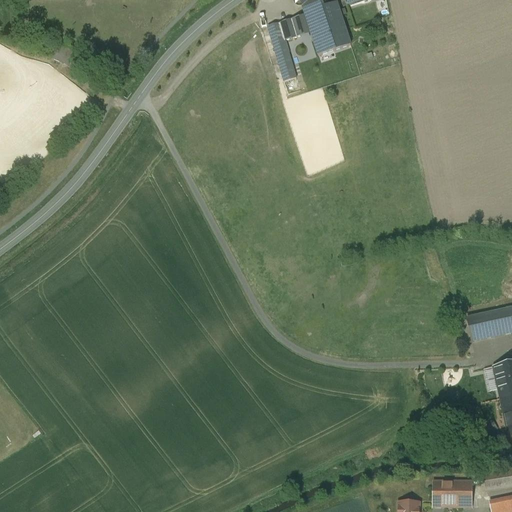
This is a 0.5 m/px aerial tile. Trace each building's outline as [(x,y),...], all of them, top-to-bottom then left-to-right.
[(300,0),(303,9),(303,10),(304,10),(304,9),(319,4),(330,0),(331,0),(300,0)] [(319,4),(304,9),(304,10),(303,10),(319,57),(345,48),(341,36),(331,39),(319,4)] [(295,20),(280,25),(281,28),(283,28),(287,42),(300,38),(295,20)] [(281,28),(280,25),(268,29),(284,83),(296,79),(281,28)] [(300,38),(287,42),(294,67),(308,63),(300,38)] [(58,47),(52,60),(74,70),(80,56),(58,47)] [(511,309),(467,319),(472,343),(511,333),(511,309)] [(511,364),(494,369),(496,381),(511,377),(511,364)] [(511,377),(496,381),(509,438),(511,437),(511,377)] [(511,472),(483,477),(476,476),(476,484),(484,484),(486,492),(511,488),(511,472)] [(472,483),(433,483),(432,509),(472,509),(472,483)] [(511,511),(509,503),(490,507),(490,511),(511,511)]
